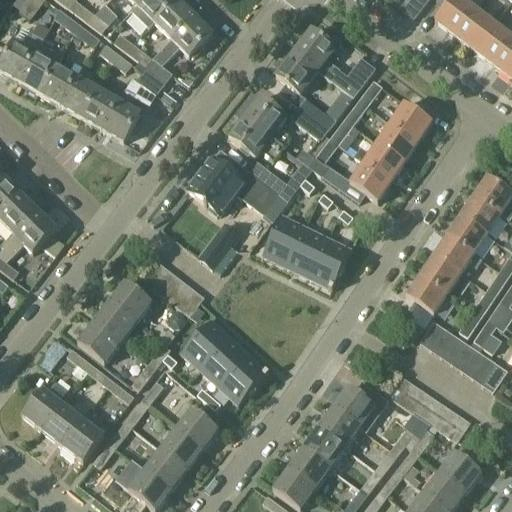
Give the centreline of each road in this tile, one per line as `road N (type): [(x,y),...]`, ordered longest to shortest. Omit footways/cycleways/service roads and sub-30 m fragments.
road 1 (residential): [(201,511),(350,318),(487,120)]
road 2 (residential): [(106,241),(261,37)]
road 3 (residential): [(487,120),(327,0)]
road 4 (residential): [(0,380),(106,241)]
road 5 (residential): [(0,123),(106,241)]
